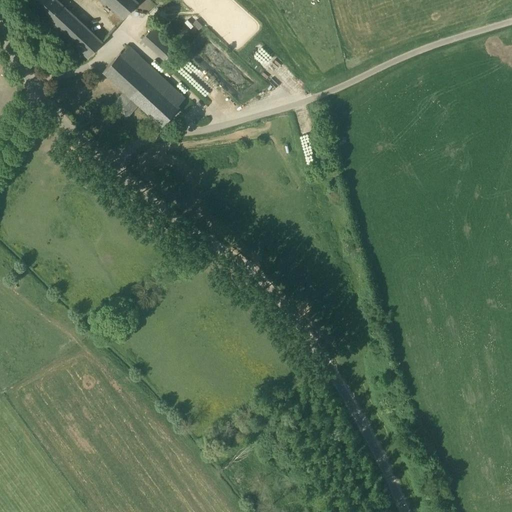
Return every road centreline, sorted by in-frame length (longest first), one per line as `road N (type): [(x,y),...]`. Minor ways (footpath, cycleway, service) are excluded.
road 1 (unclassified): [(403,511),(369,435),(313,346),(108,164)]
road 2 (unclassified): [(108,164),(157,137),(307,100),(511,20)]
